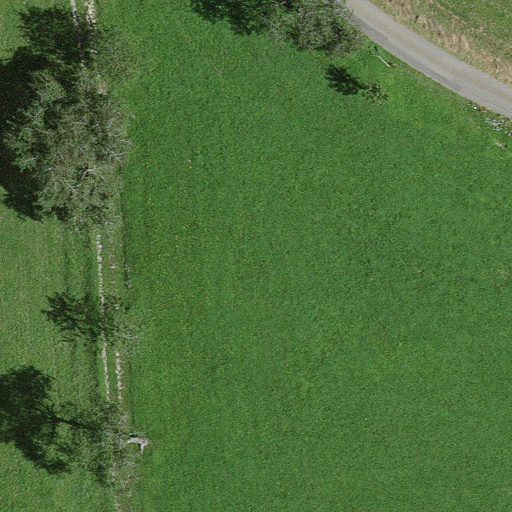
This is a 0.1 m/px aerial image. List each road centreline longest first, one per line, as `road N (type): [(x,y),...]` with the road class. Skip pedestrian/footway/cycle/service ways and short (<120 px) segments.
road 1 (track): [(83,0),(111,260),(124,511)]
road 2 (track): [(348,0),(511,109)]
